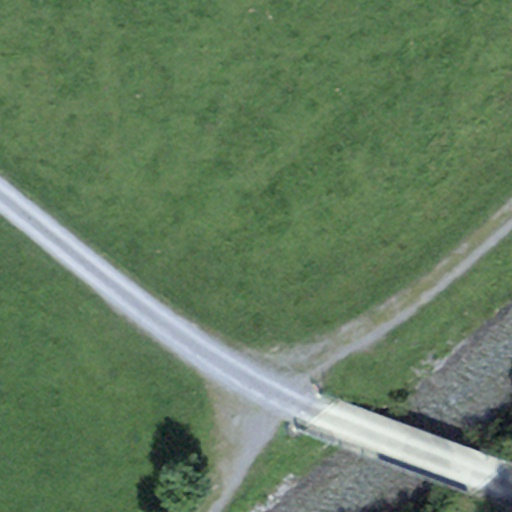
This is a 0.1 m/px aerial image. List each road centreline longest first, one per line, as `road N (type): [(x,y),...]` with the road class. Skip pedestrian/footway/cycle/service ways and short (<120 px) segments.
road 1 (track): [(511,203),(440,276),(302,367)]
road 2 (track): [(302,367),(254,442),(188,511)]
